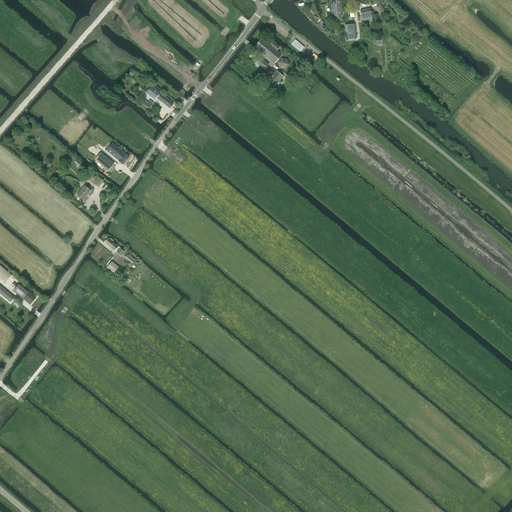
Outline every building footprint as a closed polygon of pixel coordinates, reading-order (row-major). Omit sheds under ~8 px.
[(329,0),(331,9),(331,13),(326,14),(327,18),(331,18),(331,20),(342,19),(341,13),(342,13),(342,11),(341,11),(340,0),(329,0)] [(370,8),(360,10),(362,20),(372,19),(372,22),(378,21),(377,15),(371,15),(370,8)] [(354,23),(344,24),(346,40),(356,39),(354,23)] [(274,63),(277,59),(279,61),(277,62),(279,68),(285,69),(289,64),(287,59),(281,58),(280,59),(278,58),(281,55),(276,51),(279,47),(276,44),(276,43),(273,41),(270,45),(262,38),(255,46),(274,63)] [(264,70),(269,64),(260,58),(256,63),(264,70)] [(275,86),(283,77),(276,71),(268,80),(275,86)] [(151,85),(146,93),(154,99),(156,96),(158,98),(161,94),(159,93),(160,92),(151,85)] [(158,98),(157,98),(169,108),(173,103),(161,94),(158,98)] [(125,153),(122,151),(124,148),(121,145),(119,148),(112,142),(106,150),(118,160),(123,164),(129,156),(125,153)] [(101,152),(95,159),(102,166),(101,167),(103,168),(104,167),(108,170),(114,163),(101,152)] [(97,177),(93,183),(98,187),(102,181),(97,177)] [(77,195),(83,200),(91,190),(85,185),(77,195)] [(108,238),(105,242),(121,256),(124,251),(112,241),(113,240),(110,238),(109,239),(108,238)] [(133,264),(136,260),(128,254),(125,258),(133,264)] [(119,267),(112,261),(106,267),(114,273),(119,267)] [(0,277),(5,282),(11,275),(0,265),(0,277)] [(36,297),(19,283),(17,285),(14,282),(10,286),(14,289),(13,290),(30,304),(36,297)] [(0,293),(10,302),(14,297),(0,285),(0,293)]
